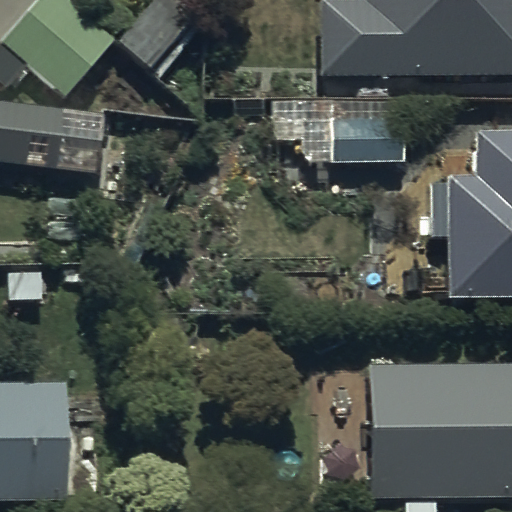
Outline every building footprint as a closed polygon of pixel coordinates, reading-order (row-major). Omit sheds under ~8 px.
[(511,0),(322,0),(322,73),(511,72),(511,0)] [(55,1),(1,56),(56,111),(111,57),(55,1)] [(190,30),(160,5),(116,51),(148,79),(190,30)] [(99,124),(0,110),(0,162),(92,175),(99,124)] [(402,130),(330,130),(330,173),(402,173),(402,130)] [(511,149),(473,150),(474,191),(446,191),(448,316),(511,315),(511,149)] [(368,377),(367,510),(511,511),(511,377),(491,378),(368,377)] [(65,511),(66,400),(0,399),(0,511),(65,511)]
